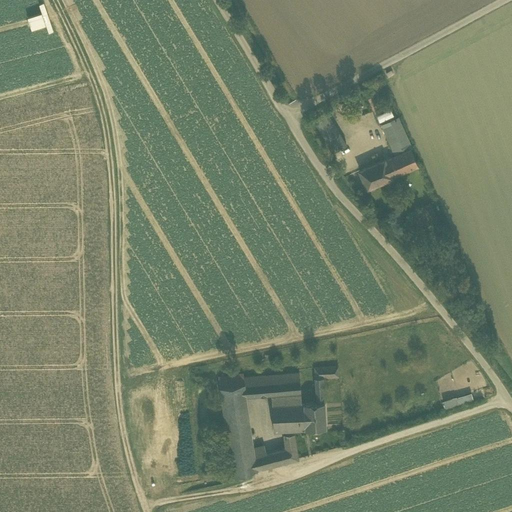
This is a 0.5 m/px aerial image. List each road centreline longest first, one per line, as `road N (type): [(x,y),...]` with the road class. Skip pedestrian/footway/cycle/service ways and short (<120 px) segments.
road 1 (track): [(55,0),(110,122),(119,430),(152,511)]
road 2 (unclassified): [(511,404),(413,271),(326,177),(290,118)]
road 3 (unclassified): [(290,118),(507,0)]
road 4 (unclassified): [(290,118),(219,0)]
